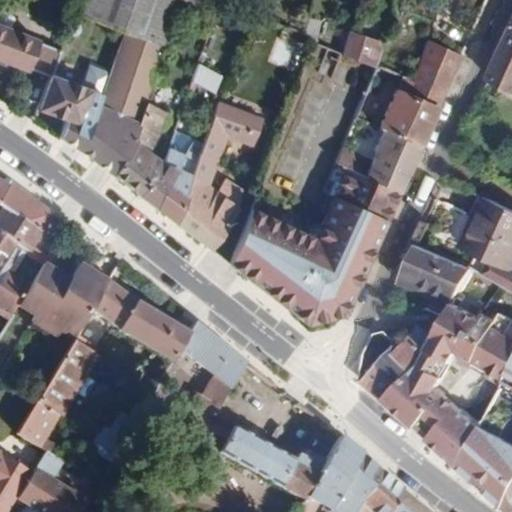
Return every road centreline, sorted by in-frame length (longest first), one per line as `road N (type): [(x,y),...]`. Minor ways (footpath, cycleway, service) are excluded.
road 1 (residential): [(507,0),(327,390)]
road 2 (tertiary): [(0,137),(327,390)]
road 3 (residential): [(327,390),(470,511)]
